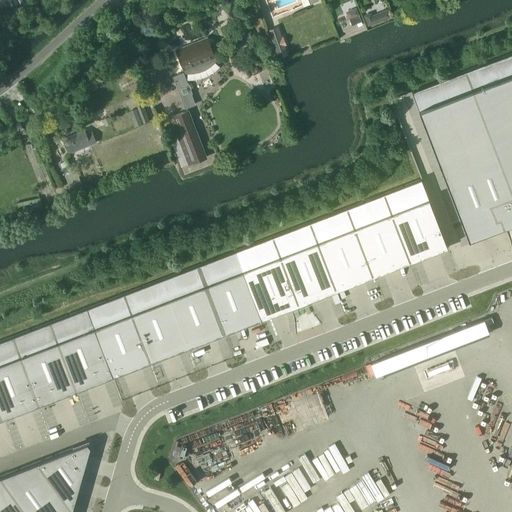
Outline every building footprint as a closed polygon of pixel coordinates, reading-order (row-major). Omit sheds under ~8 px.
[(316,0),(265,0),(272,18),(316,0)] [(349,18),(352,25),(361,21),(356,8),(348,11),(346,14),(348,19),(349,18)] [(374,23),(372,16),(371,15),(368,14),(364,15),(368,25),(374,23)] [(280,38),(277,27),(269,30),(279,56),(286,54),(283,45),(285,44),(282,37),(280,38)] [(237,40),(251,40),(250,29),(237,29),(237,40)] [(216,61),(208,41),(202,44),(202,43),(185,50),(185,47),(176,51),(185,73),(186,73),(187,73),(189,73),(192,73),(195,73),(198,72),(200,71),(203,70),(206,69),(208,68),(210,66),(212,64),(214,62),(216,61)] [(511,52),(465,70),(511,192),(511,52)] [(511,192),(465,70),(411,91),(468,239),(503,225),(504,225),(511,222),(511,192)] [(149,121),(143,106),(141,100),(135,102),(137,108),(129,112),(134,126),(149,121)] [(206,157),(188,110),(171,117),(188,164),(206,157)] [(95,142),(91,132),(86,134),(84,130),(63,138),(68,150),(75,148),(76,150),(95,142)] [(77,189),(65,161),(60,163),(71,191),(77,189)] [(261,318),(447,247),(421,178),(235,250),(86,307),(112,375),(261,318)] [(75,390),(112,375),(86,308),(49,322),(12,336),(0,340),(0,418),(1,418),(39,404),(75,390)] [(375,372),(491,336),(486,322),(371,358),(375,372)] [(0,475),(0,511),(71,511),(90,446),(87,442),(0,475)]
